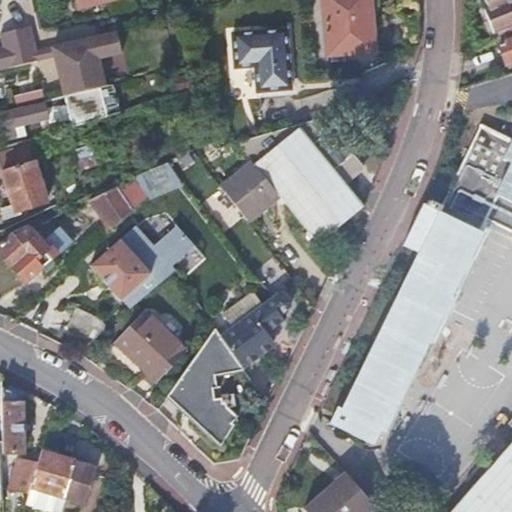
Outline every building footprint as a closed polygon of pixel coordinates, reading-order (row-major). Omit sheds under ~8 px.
[(369,0),(323,0),(327,54),(373,51),(369,0)] [(497,29),(500,40),(511,35),(511,0),(486,0),(488,5),(484,7),(492,31),(497,29)] [(286,29),(232,34),(235,69),(255,67),(258,92),(292,89),(286,29)] [(511,38),(498,43),(507,69),(511,67),(511,38)] [(24,41),(0,46),(0,75),(3,86),(9,85),(10,90),(20,87),(19,82),(24,81),(20,64),(29,61),(24,41)] [(37,73),(43,98),(98,85),(95,72),(58,81),(54,68),(37,73)] [(95,72),(98,85),(106,83),(102,70),(95,72)] [(12,127),(21,125),(46,119),(41,102),(0,112),(0,140),(14,137),(12,127)] [(321,118),(293,125),(358,206),(359,204),(342,182),(353,174),(345,165),(354,159),(321,118)] [(24,135),(21,125),(12,127),(14,137),(24,135)] [(293,125),(232,140),(249,161),(277,194),(315,240),(358,206),(293,125)] [(338,408),(331,422),(371,441),(378,428),(382,429),(495,193),(511,201),(511,139),(481,125),(441,206),(431,202),(430,203),(427,202),(425,206),(420,203),(401,244),(418,252),(341,409),(338,408)] [(29,144),(0,152),(0,162),(12,204),(1,207),(4,218),(21,213),(20,210),(45,202),(29,144)] [(360,168),(354,159),(345,165),(353,174),(360,168)] [(277,194),(249,161),(217,185),(244,218),(277,194)] [(156,187),(147,174),(135,179),(147,195),(156,187)] [(147,195),(135,179),(116,187),(131,209),(147,195)] [(131,209),(116,187),(88,200),(109,229),(131,209)] [(28,228),(8,238),(0,243),(0,250),(24,279),(67,242),(55,230),(42,243),(28,228)] [(118,239),(88,264),(119,299),(149,273),(118,239)] [(236,359),(241,366),(268,347),(270,338),(265,331),(282,318),(278,313),(289,306),(290,300),(283,291),(277,290),(271,294),(260,303),(229,326),(218,333),(236,359)] [(229,326),(260,303),(251,291),(221,314),(229,326)] [(144,309),(114,341),(154,381),(185,350),(144,309)] [(218,333),(229,326),(221,314),(210,322),(215,328),(218,333)] [(226,366),(236,359),(218,333),(215,328),(168,393),(185,406),(186,404),(189,401),(196,399),(199,408),(231,430),(241,416),(238,415),(243,409),(235,398),(234,383),(224,390),(218,382),(222,379),(213,367),(221,361),(226,366)] [(20,397),(0,385),(0,393),(0,440),(0,451),(22,452),(21,401),(20,401),(20,397)] [(168,393),(165,398),(183,410),(185,406),(168,393)] [(228,434),(231,430),(199,408),(196,399),(189,401),(186,404),(228,434)] [(511,425),(511,443),(450,511),(511,511),(511,419),(509,423),(511,425)] [(29,486),(56,496),(63,498),(63,497),(82,503),(94,468),(75,462),(75,460),(41,449),(40,451),(36,463),(29,486)] [(7,485),(27,492),(28,487),(28,486),(29,486),(36,463),(16,457),(7,485)] [(367,511),(375,506),(344,471),(302,507),(306,511),(367,511)] [(29,486),(28,486),(28,487),(27,492),(23,503),(50,511),(56,496),(29,486)]
